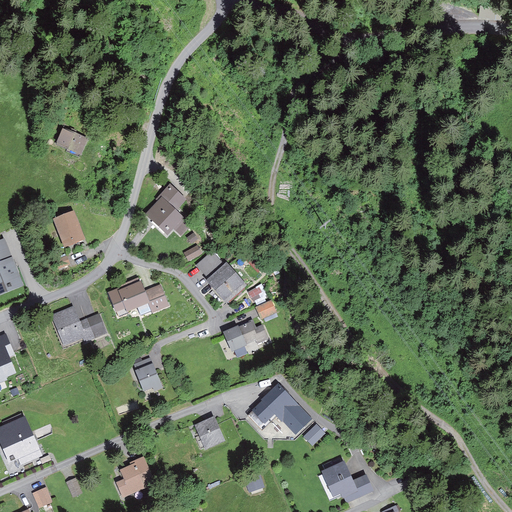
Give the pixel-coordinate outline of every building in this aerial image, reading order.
[(498,8),(481,6),(479,18),(497,20),(498,8)] [(87,138),(63,128),(56,144),(81,154),(87,138)] [(171,187),(160,198),(163,201),(151,213),(169,231),(174,226),(181,233),(188,227),(172,211),(183,200),(171,187)] [(75,216),(58,222),(67,245),(84,239),(75,216)] [(4,238),(0,239),(0,295),(24,286),(4,238)] [(187,255),(190,260),(200,253),(196,248),(187,255)] [(239,296),(246,289),(216,254),(200,268),(228,300),(237,293),(239,296)] [(266,264),(257,254),(251,260),(260,270),(266,264)] [(68,258),(54,264),(57,271),(71,266),(68,258)] [(117,291),(108,295),(117,318),(126,315),(125,312),(135,309),(138,318),(148,314),(149,315),(166,308),(158,288),(141,295),(137,283),(118,292),(117,291)] [(271,302),(258,309),(263,318),(276,312),(271,302)] [(76,309),(62,314),(61,312),(55,314),(67,347),(107,333),(101,316),(89,321),(90,324),(82,326),(76,309)] [(255,338),(258,342),(265,338),(259,327),(252,331),(248,324),(227,334),(235,349),(255,338)] [(0,383),(7,381),(6,378),(16,374),(9,358),(14,355),(8,339),(0,341),(0,383)] [(156,393),(163,390),(151,361),(138,367),(148,390),(154,387),(156,393)] [(310,419),(278,385),(263,399),(264,400),(248,415),(262,430),(277,416),(281,421),(283,419),(296,433),(310,419)] [(206,447),(222,440),(213,421),(197,428),(206,447)] [(22,422),(0,431),(0,442),(8,461),(17,457),(20,465),(37,457),(22,422)] [(316,426),(308,434),(315,441),(323,433),(316,426)] [(120,476),(124,484),(121,486),(126,498),(150,486),(147,478),(149,477),(141,461),(132,465),(134,469),(120,476)] [(354,491),(356,496),(370,490),(364,477),(351,483),(342,465),(324,473),(334,494),(340,491),(343,496),(354,491)] [(70,485),(76,498),(83,494),(77,482),(70,485)] [(47,491),(42,493),(48,508),(53,505),(47,491)]
